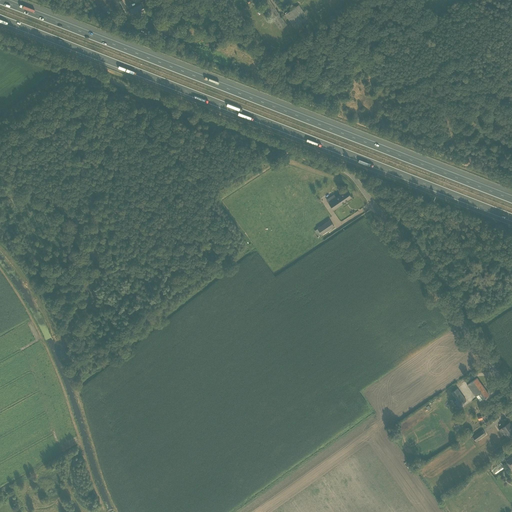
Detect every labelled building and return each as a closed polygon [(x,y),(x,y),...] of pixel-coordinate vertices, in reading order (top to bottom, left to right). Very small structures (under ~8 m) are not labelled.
[(121,8),(119,9),(122,14),(126,12),(128,11),(121,0),(117,2),(121,8)] [(266,0),(261,3),(280,30),(287,25),(269,0),(266,0)] [(128,11),(126,12),(129,20),(140,14),(141,16),(146,14),(145,12),(145,11),(141,3),(129,9),(130,10),(128,11)] [(293,9),(285,15),(297,32),(311,22),(303,11),(299,6),(299,5),(293,9)] [(158,42),(171,47),(172,43),(160,38),(158,42)] [(328,203),(333,210),(351,197),(347,191),(328,203)] [(314,231),(318,236),(321,234),(322,235),(334,226),(329,220),(317,228),(317,229),(314,231)] [(479,394),(483,399),(489,395),(477,378),(467,385),(476,397),(479,394)] [(466,400),(457,388),(452,392),(461,404),(466,400)] [(507,430),(511,436),(511,435),(511,426),(509,423),(500,430),(502,433),(507,430)] [(473,437),(476,441),(486,434),(482,430),(473,437)] [(500,443),(503,447),(510,442),(507,438),(500,443)] [(496,474),(504,469),(501,465),(493,470),(496,474)]
